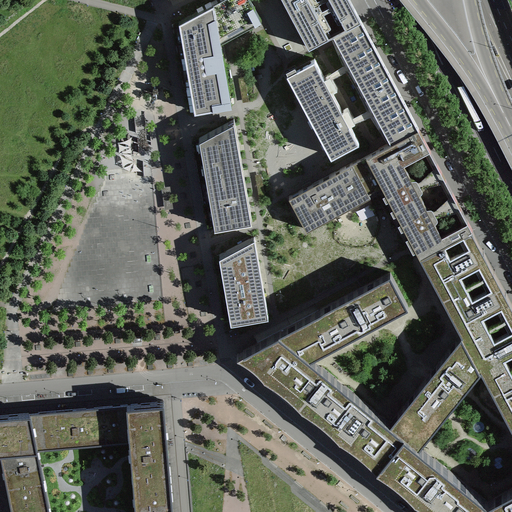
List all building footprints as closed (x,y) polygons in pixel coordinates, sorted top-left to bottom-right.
[(215,0),(178,20),(194,110),(231,103),(221,45),(220,40),(260,19),(249,0),(215,0)] [(344,8),(353,3),(350,0),(283,0),(289,10),(297,24),(301,31),(344,8)] [(328,34),(385,141),(414,126),(407,114),(364,32),(357,20),(343,27),(328,34)] [(320,76),(310,57),(282,72),(326,155),(353,140),(344,122),(350,119),(346,112),(343,106),(337,109),(327,89),(333,86),(329,79),(325,72),(320,76)] [(237,133),(234,118),(199,137),(215,227),(252,221),(249,204),(237,133)] [(368,154),(384,184),(420,255),(472,227),(471,224),(468,220),(443,234),(405,162),(430,149),(425,138),(419,127),(368,154)] [(342,168),(289,195),(307,228),(372,195),(370,192),(384,184),(368,154),(342,168)] [(173,206),(170,184),(162,185),(165,208),(173,206)] [(310,357),(344,339),(399,310),(408,305),(390,271),(237,353),(256,369),(276,385),(295,400),(315,416),(334,432),(353,448),(373,463),(399,484),(428,508),(432,511),(511,511),(511,301),(490,261),(478,238),(472,227),(420,256),(444,300),(461,333),(424,378),(390,421),(380,413),(340,380),(320,364),(310,357)] [(255,235),(220,254),(231,320),(268,314),(261,275),(255,235)] [(171,483),(164,399),(121,403),(124,440),(129,440),(133,486),(171,483)] [(121,403),(38,410),(41,447),(124,440),(121,403)] [(0,450),(0,451),(10,501),(47,494),(38,447),(41,447),(38,410),(0,413),(0,450)] [(133,486),(135,511),(173,511),(171,483),(133,486)] [(50,511),(47,494),(10,501),(12,511),(50,511)]
